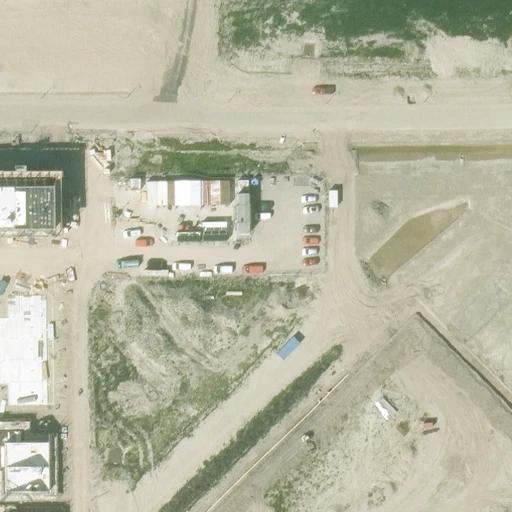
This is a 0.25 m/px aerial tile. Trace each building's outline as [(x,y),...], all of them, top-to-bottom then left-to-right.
[(0,233),(52,233),(52,189),(0,188),(0,233)] [(46,295),(6,295),(6,318),(46,318),(46,295)] [(46,318),(6,318),(6,340),(46,339),(46,318)] [(46,339),(6,340),(7,361),(47,361),(46,339)] [(47,361),(7,361),(7,383),(47,382),(47,361)] [(47,382),(7,383),(7,406),(47,405),(47,382)] [(365,387),(349,404),(381,436),(406,411),(393,398),(384,406),(365,387)] [(349,404),(333,420),(351,439),(343,447),(356,461),(381,436),(349,404)] [(20,431),(4,431),(4,468),(48,468),(48,443),(20,443),(20,431)] [(297,455),(281,471),(313,503),(338,479),(325,465),(316,474),(297,455)] [(48,468),(4,468),(4,505),(20,505),(20,493),(48,492),(48,468)] [(281,471),(264,488),(283,507),(277,511),(303,511),(313,503),(281,471)] [(485,497),(480,503),(488,511),(494,506),(485,497)] [(480,503),(474,508),(477,511),(487,511),(488,511),(480,503)]
